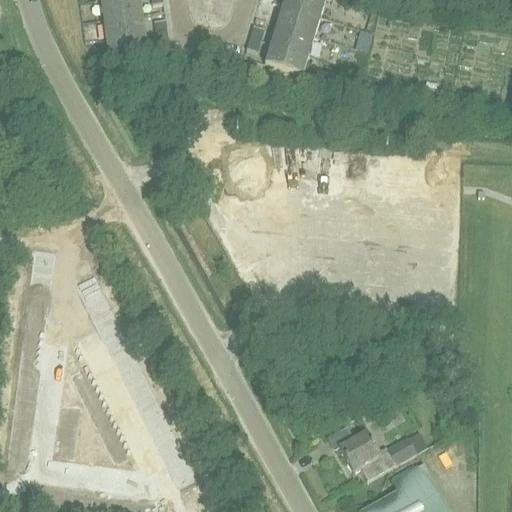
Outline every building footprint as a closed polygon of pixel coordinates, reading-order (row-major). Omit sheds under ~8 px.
[(102,24),(141,19),(138,0),(128,0),(99,4),(102,24)] [(160,0),(150,0),(151,9),(162,7),(160,0)] [(326,0),(325,0),(284,0),(282,9),(320,20),(326,0)] [(268,18),(271,5),(261,2),(257,15),(268,18)] [(320,20),(282,9),(276,29),(314,40),(320,20)] [(105,45),(144,39),(141,19),(102,24),(105,45)] [(166,36),(164,24),(154,26),(156,38),(166,36)] [(314,40),(276,29),(270,49),(307,61),(314,40)] [(263,34),(252,31),(248,42),(259,46),(266,48),(268,40),(261,38),(263,34)] [(166,36),(156,38),(157,49),(167,47),(166,36)] [(107,65),(147,59),(144,39),(105,45),(107,65)] [(256,57),(259,46),(248,42),(245,53),(256,57)] [(307,61),(270,49),(264,69),(301,81),(307,61)] [(430,395),(440,412),(455,403),(445,386),(430,395)] [(377,456),(365,437),(338,452),(352,476),(359,472),(366,485),(415,457),(406,442),(386,454),(385,452),(377,456)] [(439,511),(417,472),(392,486),(398,496),(369,511),(439,511)]
